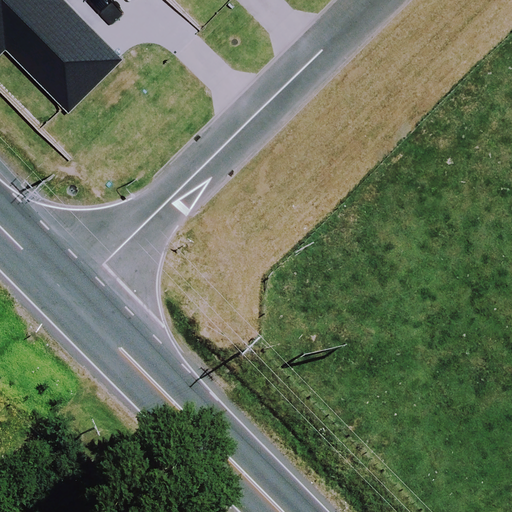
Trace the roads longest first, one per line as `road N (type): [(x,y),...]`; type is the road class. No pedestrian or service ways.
road 1 (residential): [(55,278),(345,0)]
road 2 (tertiary): [(286,511),(55,278)]
